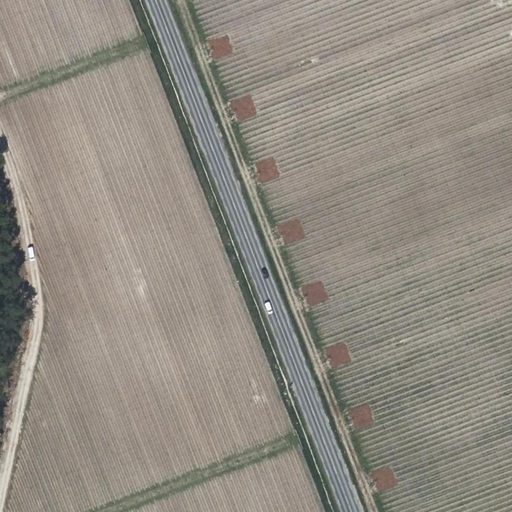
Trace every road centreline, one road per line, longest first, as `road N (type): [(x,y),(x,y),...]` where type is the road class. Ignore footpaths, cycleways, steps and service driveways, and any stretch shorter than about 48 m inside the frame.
road 1 (secondary): [(156,0),(351,511)]
road 2 (track): [(0,507),(38,316),(22,208),(0,136)]
